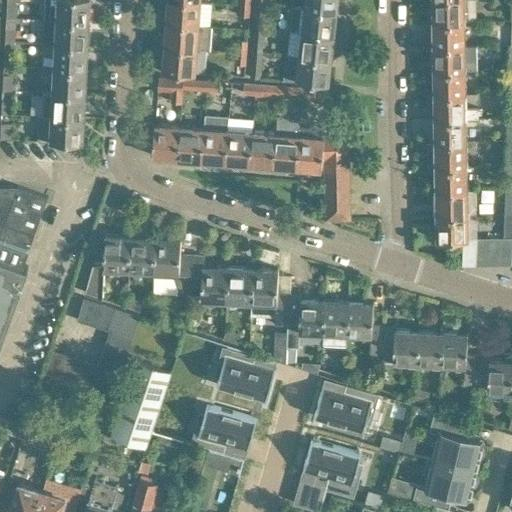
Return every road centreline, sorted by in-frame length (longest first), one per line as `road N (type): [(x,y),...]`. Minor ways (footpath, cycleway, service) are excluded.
road 1 (residential): [(138,0),(135,185),(403,281)]
road 2 (residential): [(403,281),(399,0)]
